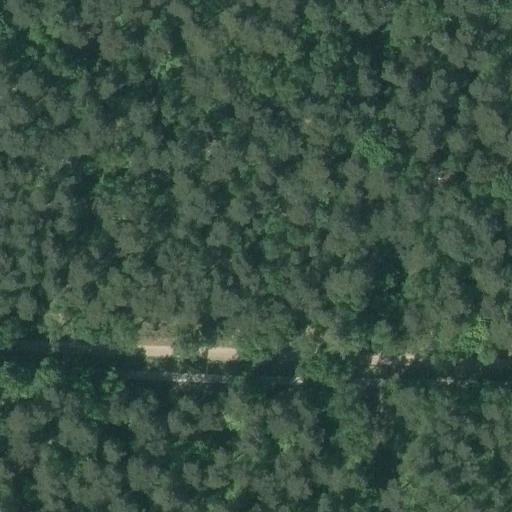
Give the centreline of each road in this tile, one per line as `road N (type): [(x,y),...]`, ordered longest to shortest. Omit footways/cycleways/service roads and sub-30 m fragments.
road 1 (unknown): [(511,364),(0,347)]
road 2 (track): [(511,174),(386,203),(284,200),(266,171),(262,73)]
road 3 (track): [(262,73),(0,38)]
road 4 (track): [(425,0),(321,60),(262,73)]
road 5 (track): [(377,511),(372,384)]
